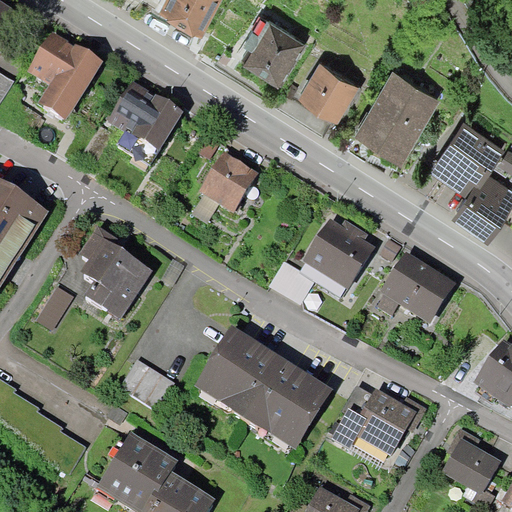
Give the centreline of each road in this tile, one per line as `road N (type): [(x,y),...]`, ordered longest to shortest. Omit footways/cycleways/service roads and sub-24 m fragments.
road 1 (residential): [(511,436),(304,324),(4,143)]
road 2 (tertiary): [(56,0),(511,291)]
road 3 (unknown): [(106,202),(16,330),(30,362),(110,412)]
